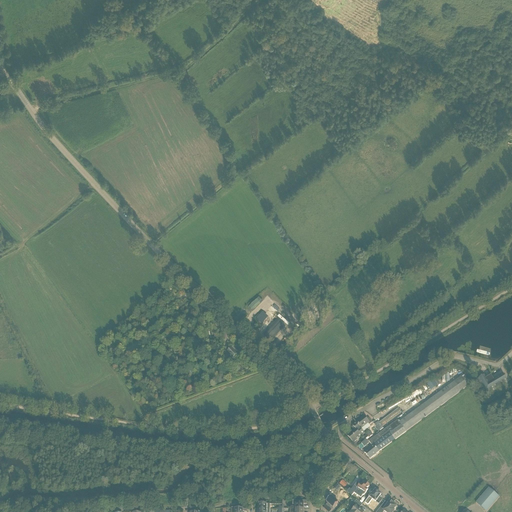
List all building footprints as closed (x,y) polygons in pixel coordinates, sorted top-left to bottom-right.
[(265,335),(270,340),(276,334),(271,329),(265,335)] [(109,346),(102,351),(109,360),(114,357),(109,350),(111,348),(109,346)] [(223,356),(229,363),(239,354),(233,347),(223,356)] [(461,377),(399,423),(406,432),(468,386),(473,382),(467,373),(461,377)] [(486,374),(476,380),(486,396),(508,383),(502,373),(494,378),(493,379),(491,376),(488,377),(486,374)] [(431,390),(438,385),(434,379),(427,384),(431,390)] [(398,409),(376,424),(379,427),(401,412),(398,409)] [(364,416),(356,422),(361,429),(364,432),(370,427),(369,425),(372,422),(369,418),(367,420),(364,416)] [(397,420),(379,434),(369,441),(372,446),(364,452),(370,459),(379,452),(406,432),(399,423),(397,420)] [(361,436),(362,436),(364,434),(359,428),(360,428),(356,423),(352,426),(355,429),(361,436)] [(355,429),(353,431),(347,436),(353,443),(361,436),(355,429)] [(349,489),(347,492),(349,494),(352,496),(354,493),(361,498),(363,495),(364,495),(368,490),(367,489),(368,489),(367,488),(369,486),(366,483),(365,484),(363,482),(361,485),(360,484),(357,488),(355,486),(354,488),(354,487),(351,491),(349,489)] [(486,511),(499,497),(489,488),(475,503),(485,511),(486,511)] [(379,504),(382,500),(382,499),(379,497),(381,494),(375,490),(372,495),(371,494),(365,503),(368,505),(372,499),(375,502),(376,502),(379,504)] [(327,503),(323,508),(327,511),(329,511),(338,503),(331,496),(326,502),(327,503)] [(307,501),(295,501),(293,500),(292,504),(295,504),(295,509),(304,509),(304,504),(307,504),(307,501)] [(362,511),(359,509),(362,505),(356,500),(354,503),(357,505),(356,507),(356,506),(352,511),(351,511),(362,511)] [(385,501),(385,502),(376,511),(383,511),(384,511),(385,511),(393,511),(394,511),(393,510),(396,507),(395,506),(395,505),(390,501),(388,504),(385,502),(385,501)]
